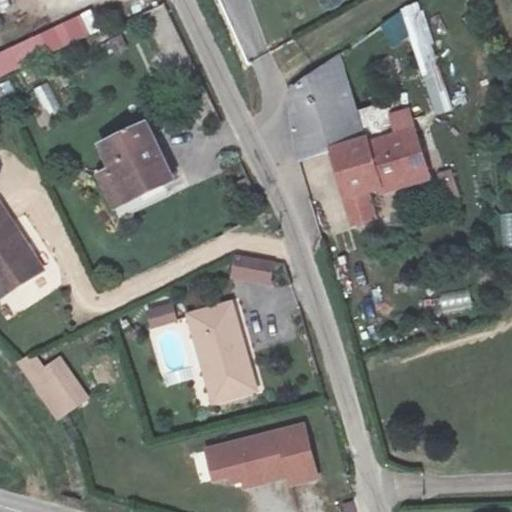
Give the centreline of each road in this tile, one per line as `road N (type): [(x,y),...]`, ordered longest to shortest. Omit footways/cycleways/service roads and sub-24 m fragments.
road 1 (unclassified): [(178,0),(279,196),(375,511)]
road 2 (track): [(41,511),(22,433),(0,399)]
